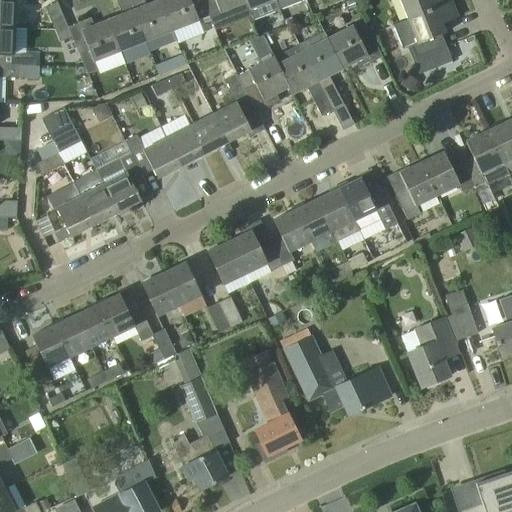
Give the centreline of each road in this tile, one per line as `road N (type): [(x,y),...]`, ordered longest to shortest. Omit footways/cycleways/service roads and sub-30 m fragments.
road 1 (residential): [(0,302),(58,287),(511,78)]
road 2 (tertiary): [(265,511),(356,463),(511,409)]
